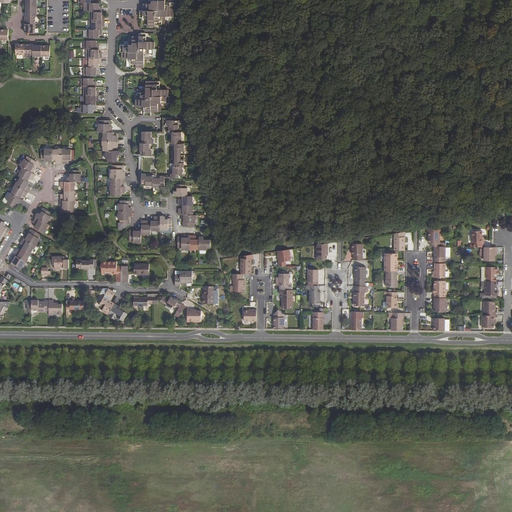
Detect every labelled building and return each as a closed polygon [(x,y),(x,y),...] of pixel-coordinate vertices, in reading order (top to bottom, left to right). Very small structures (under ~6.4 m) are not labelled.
[(0,0),(0,13),(1,3),(8,3),(9,3),(9,0),(0,0)] [(26,0),(26,4),(26,8),(37,8),(36,0),(26,0)] [(47,0),(47,33),(69,33),(69,0),(47,0)] [(148,18),(148,26),(155,27),(155,25),(165,25),(165,16),(173,16),(174,3),(166,2),(165,0),(151,0),(152,1),(143,1),(143,6),(143,9),(143,11),(140,11),(140,18),(148,18)] [(87,3),(87,12),(89,12),(102,12),(102,9),(102,6),(99,6),(100,3),(91,3),(87,3)] [(26,12),(26,16),(35,17),(37,16),(37,8),(26,8),(26,12)] [(89,12),(89,20),(104,21),(104,18),(104,16),(102,15),(102,12),(89,12)] [(25,21),(25,24),(35,24),(35,17),(26,16),(25,16),(25,21)] [(89,20),(89,29),(102,29),(102,26),(105,26),(105,24),(104,21),(89,20)] [(25,33),(35,33),(35,24),(25,24),(25,28),(25,33)] [(0,29),(0,40),(8,41),(8,30),(4,30),(0,29)] [(87,29),(87,38),(100,38),(100,35),(102,35),(102,32),(102,29),(89,29),(87,29)] [(130,59),(130,67),(144,67),(144,59),(153,59),(153,49),(154,49),(154,42),(146,42),(146,34),(139,33),(139,37),(136,37),(129,37),(129,45),(120,45),(120,52),(122,52),(122,59),(130,59)] [(84,41),(84,49),(86,49),(99,50),(99,47),(99,44),(97,44),(97,41),(84,41)] [(16,44),(16,55),(24,55),(24,45),(20,45),(16,44)] [(24,45),(24,55),(33,55),(33,46),(33,45),(29,45),(24,45)] [(33,55),(33,57),(41,57),(41,46),(38,46),(33,46),(33,55)] [(41,46),(41,57),(50,57),(50,46),(46,46),(41,46)] [(86,49),(86,58),(102,58),(102,56),(102,53),(99,53),(99,50),(86,49)] [(86,58),(86,67),(99,67),(99,64),(102,64),(102,61),(102,58),(86,58)] [(84,67),(83,76),(96,76),(97,73),(99,72),(99,70),(99,67),(86,67),(84,67)] [(81,78),(81,87),(83,87),(96,87),(96,84),(96,82),(94,82),(94,79),(81,78)] [(144,107),(144,115),(151,115),(151,112),(155,112),(161,112),(161,103),(170,104),(170,96),(168,96),(168,90),(160,90),(160,81),(146,81),(146,89),(137,89),(137,99),(135,99),(135,107),(144,107)] [(83,87),(83,96),(99,96),(99,93),(99,90),(96,90),(96,87),(83,87)] [(83,96),(83,104),(96,105),(96,101),(99,101),(99,99),(99,96),(83,96)] [(81,104),(81,114),(93,114),(94,111),(96,110),(96,108),(96,105),(83,104),(81,104)] [(98,124),(98,132),(103,132),(112,132),(112,127),(111,127),(111,124),(111,120),(99,120),(99,124),(98,124)] [(171,173),(171,178),(181,178),(181,174),(182,174),(183,167),(184,167),(184,159),(182,159),(183,155),(183,151),(184,151),(185,144),(182,144),(182,143),(180,143),(180,139),(182,139),(182,132),(178,132),(179,125),(177,125),(177,121),(173,121),(167,121),(167,125),(169,125),(169,128),(169,132),(173,132),(172,137),(172,139),(170,139),(170,143),(175,143),(175,149),(175,151),(173,151),(173,160),(175,160),(175,162),(175,166),(173,167),(173,171),(173,173),(171,173)] [(103,132),(103,141),(117,141),(117,138),(117,135),(113,135),(113,132),(112,132),(103,132)] [(142,151),(142,155),(151,155),(152,151),(149,151),(149,146),(149,143),(153,143),(153,139),(151,139),(151,136),(151,132),(143,132),(143,139),(145,139),(145,143),(141,143),(141,151),(142,151)] [(103,141),(103,151),(106,151),(113,151),(113,148),(117,148),(117,145),(117,141),(103,141)] [(41,152),(41,159),(48,159),(48,161),(48,162),(53,162),(53,160),(52,150),(52,149),(44,149),(44,151),(41,151),(41,152)] [(52,150),(53,160),(56,159),(56,164),(62,164),(62,150),(52,150)] [(62,150),(62,164),(68,164),(68,160),(71,160),(71,150),(62,150)] [(107,159),(107,162),(116,162),(116,158),(116,156),(117,156),(118,156),(118,151),(113,151),(106,151),(105,159),(107,159)] [(24,168),(32,173),(35,168),(34,167),(37,162),(32,159),(27,157),(25,160),(24,159),(20,166),(24,168)] [(111,169),(111,177),(125,178),(125,172),(124,172),(124,169),(123,166),(120,166),(112,166),(112,169),(111,169)] [(21,177),(27,181),(29,178),(32,180),(35,175),(32,173),(24,168),(19,176),(21,177)] [(68,177),(68,182),(75,182),(81,182),(81,174),(79,174),(79,171),(71,171),(71,177),(68,177)] [(146,174),(142,174),(142,184),(146,184),(146,185),(153,185),(153,179),(153,177),(150,177),(146,177),(146,174)] [(153,179),(153,185),(153,187),(161,187),(161,186),(165,186),(165,178),(165,176),(161,176),(161,177),(161,179),(153,179)] [(16,185),(28,192),(31,187),(28,185),(29,182),(27,181),(21,177),(16,185)] [(111,177),(111,187),(121,187),(121,184),(125,184),(125,181),(125,178),(111,177)] [(65,188),(65,191),(75,191),(75,182),(68,182),(61,182),(61,188),(65,188)] [(11,193),(19,198),(21,196),(25,198),(28,192),(16,185),(11,193)] [(175,191),(175,196),(183,196),(187,196),(187,188),(186,188),(185,185),(177,185),(177,191),(176,191),(175,191)] [(111,187),(111,196),(120,196),(121,193),(125,193),(125,190),(125,187),(121,187),(111,187)] [(8,191),(2,201),(6,204),(8,201),(7,200),(11,193),(8,191)] [(61,194),(61,201),(74,201),(75,191),(65,191),(65,194),(61,194)] [(6,204),(14,208),(17,202),(18,203),(19,204),(21,199),(19,198),(11,193),(7,200),(8,201),(6,204)] [(179,199),(179,205),(183,205),(192,206),(192,196),(187,196),(183,196),(183,198),(183,199),(179,199)] [(62,206),(62,212),(73,212),(73,209),(74,209),(74,201),(61,201),(61,206),(62,206)] [(119,204),(118,212),(131,212),(131,207),(130,207),(130,204),(130,201),(120,201),(120,204),(119,204)] [(179,209),(179,215),(182,215),(192,215),(192,206),(183,205),(183,207),(183,209),(179,209)] [(36,217),(47,223),(51,216),(49,216),(51,213),(44,209),(41,214),(40,213),(39,213),(36,217)] [(130,219),(130,217),(131,217),(131,212),(118,212),(118,220),(120,220),(120,223),(119,229),(124,229),(128,225),(128,224),(130,224),(130,219)] [(183,221),(183,227),(194,227),(194,223),(195,223),(195,215),(192,215),(182,215),(182,219),(182,221),(183,221)] [(35,227),(43,232),(48,224),(47,223),(36,217),(33,223),(36,225),(35,227)] [(151,225),(151,231),(160,231),(161,230),(161,217),(157,217),(154,217),(154,221),(151,221),(151,225)] [(161,217),(161,230),(168,230),(168,228),(172,228),(172,220),(165,220),(165,218),(165,217),(161,217)] [(142,229),(142,235),(151,235),(151,231),(151,225),(148,225),(148,221),(145,221),(142,221),(142,229)] [(3,236),(6,238),(10,229),(5,226),(5,225),(1,222),(0,224),(0,235),(2,237),(3,236)] [(441,232),(441,226),(429,228),(429,232),(429,239),(431,239),(431,243),(431,246),(435,246),(440,246),(446,247),(446,243),(440,243),(440,232),(441,232)] [(133,243),(142,243),(142,235),(142,229),(139,229),(136,229),(136,231),(133,231),(130,231),(129,234),(129,242),(133,242),(133,243)] [(23,239),(35,246),(39,239),(38,238),(40,235),(31,230),(28,235),(26,234),(23,239)] [(474,243),(474,247),(484,247),(484,243),(482,243),(482,238),(482,231),(472,231),(472,243),(474,243)] [(395,233),(394,250),(405,250),(405,237),(403,237),(403,232),(395,233)] [(178,237),(178,248),(182,248),(182,250),(190,250),(190,236),(184,236),(184,237),(182,237),(178,237)] [(190,236),(190,250),(199,250),(199,240),(196,240),(196,238),(196,236),(190,236)] [(199,250),(207,250),(207,249),(210,249),(210,240),(204,240),(204,239),(204,238),(199,238),(199,240),(199,250)] [(22,249),(30,253),(35,246),(23,239),(20,244),(24,246),(22,249)] [(317,245),(317,259),(327,260),(327,249),(328,249),(328,243),(317,245)] [(354,255),(354,260),(363,260),(363,244),(352,244),(352,251),(354,251),(354,255)] [(435,246),(435,257),(435,261),(437,261),(442,262),(446,262),(446,257),(446,247),(440,246),(435,246)] [(485,256),(485,261),(496,261),(496,255),(496,252),(498,252),(498,248),(486,247),(486,248),(485,256)] [(14,255),(25,262),(30,253),(22,249),(21,251),(17,249),(14,255)] [(279,262),(279,266),(285,266),(285,262),(291,262),(289,249),(278,251),(279,262)] [(385,253),(385,271),(387,271),(397,271),(397,263),(396,263),(396,253),(385,253)] [(9,266),(19,271),(21,268),(21,269),(25,262),(14,255),(11,260),(12,261),(9,266)] [(251,274),(251,259),(253,259),(253,255),(242,256),(242,259),(241,259),(241,273),(251,274)] [(64,269),(69,269),(69,260),(64,260),(64,257),(53,257),(52,263),(55,263),(55,269),(61,269),(61,270),(62,269),(63,269),(63,267),(64,267),(64,269)] [(76,260),(76,268),(78,269),(94,269),(94,260),(89,260),(89,261),(81,261),(81,260),(76,260)] [(102,267),(102,274),(105,274),(106,273),(112,273),(112,274),(117,274),(122,274),(122,266),(117,266),(117,262),(102,262),(100,267),(102,267)] [(435,263),(435,277),(445,278),(446,263),(442,263),(437,263),(435,263)] [(135,264),(134,275),(149,275),(149,264),(135,264)] [(356,280),(356,286),(365,286),(365,267),(355,267),(355,276),(354,276),(354,280),(356,280)] [(486,278),(486,281),(497,282),(497,278),(498,278),(498,271),(498,267),(486,267),(485,278),(486,278)] [(308,270),(308,285),(318,285),(318,270),(308,270)] [(175,275),(175,286),(180,286),(181,284),(186,284),(186,282),(193,282),(193,271),(180,271),(180,275),(175,275)] [(387,271),(386,287),(396,287),(396,279),(397,279),(397,271),(387,271)] [(280,285),(280,290),(292,290),(292,285),(290,285),(290,273),(280,273),(280,278),(280,285)] [(231,286),(231,291),(243,291),(243,280),(242,280),(242,274),(230,274),(230,280),(231,280),(231,286)] [(0,280),(6,284),(8,281),(3,276),(0,279),(0,280)] [(434,293),(434,298),(446,298),(446,281),(434,281),(434,289),(433,289),(433,293),(434,293)] [(485,281),(485,295),(498,295),(498,289),(496,289),(497,282),(486,281),(485,281)] [(308,290),(308,303),(320,303),(321,293),(318,293),(318,292),(318,285),(308,285),(305,285),(305,290),(308,290)] [(203,298),(203,304),(213,304),(214,287),(204,286),(204,292),(204,298),(203,298)] [(354,292),(354,305),(364,305),(365,286),(356,286),(356,292),(354,292)] [(102,311),(108,314),(114,304),(110,301),(115,293),(108,289),(103,289),(101,293),(105,295),(99,305),(104,308),(102,311)] [(282,294),(282,308),(293,309),(293,290),(292,290),(280,290),(280,294),(282,294)] [(387,296),(387,308),(397,308),(397,292),(388,292),(388,296),(387,296)] [(134,298),(134,306),(139,306),(139,309),(144,309),(144,306),(148,306),(148,304),(153,304),(153,294),(148,294),(148,298),(134,298)] [(173,305),(179,308),(181,304),(182,303),(178,301),(179,300),(177,298),(176,300),(170,296),(169,299),(163,295),(160,300),(166,304),(165,305),(171,309),(173,305)] [(435,302),(435,312),(446,312),(446,298),(434,298),(434,302),(435,302)] [(32,308),(32,309),(38,309),(39,312),(49,312),(49,301),(45,301),(44,303),(39,303),(39,301),(32,300),(32,308)] [(67,300),(67,310),(75,310),(75,312),(80,313),(80,310),(84,310),(84,301),(67,300)] [(1,313),(5,307),(7,308),(10,302),(3,302),(0,301),(0,320),(3,315),(1,313)] [(49,312),(49,317),(54,317),(54,314),(57,314),(57,315),(63,316),(63,305),(58,306),(54,305),(54,304),(54,301),(49,301),(49,312)] [(495,302),(484,301),(484,312),(486,312),(485,315),(496,316),(496,312),(495,312),(495,302)] [(117,317),(124,321),(128,314),(122,310),(119,309),(120,307),(114,304),(108,314),(108,315),(116,320),(117,317)] [(179,308),(175,316),(180,315),(185,307),(181,304),(179,308)] [(244,310),(244,321),(257,321),(257,309),(253,309),(253,310),(244,310)] [(274,314),(274,329),(284,329),(284,318),(283,318),(283,314),(279,309),(274,314)] [(187,310),(187,322),(201,322),(202,311),(197,311),(193,311),(193,310),(187,310)] [(313,312),(313,329),(323,330),(323,312),(313,312)] [(362,330),(362,318),(363,318),(363,312),(352,312),(352,330),(362,330)] [(392,318),(392,330),(403,330),(403,313),(389,313),(389,318),(392,318)] [(482,315),(482,327),(494,327),(494,323),(494,322),(496,322),(496,316),(485,315),(482,315)] [(434,318),(434,331),(445,331),(445,320),(445,318),(434,318)]
